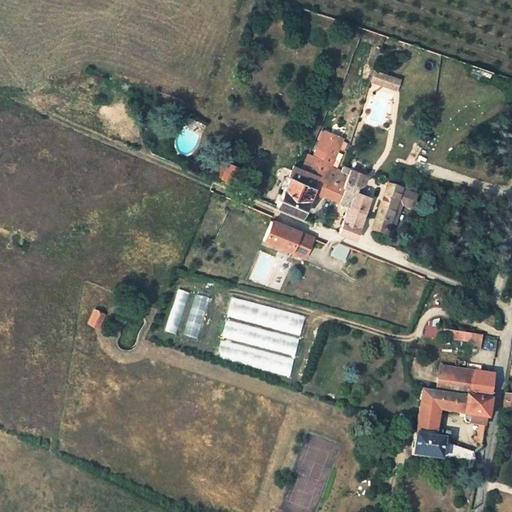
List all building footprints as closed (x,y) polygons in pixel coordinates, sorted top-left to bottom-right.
[(466,76),(488,82),(491,71),(470,64),(466,76)] [(373,70),(369,81),(395,90),(399,78),(373,70)] [(305,154),(299,169),(334,184),(340,170),(332,166),(343,139),(323,131),(311,157),(305,154)] [(289,165),(272,206),(297,216),(309,188),(317,191),(316,194),(328,199),(334,184),(299,169),(289,165)] [(351,170),(344,188),(359,194),(366,176),(351,170)] [(380,178),(378,177),(377,177),(375,178),(373,180),(373,182),(374,184),(375,185),(378,185),(380,185),(381,183),(381,181),(380,178)] [(382,236),(387,221),(396,196),(401,185),(389,180),(387,185),(384,185),(380,198),(367,230),(382,236)] [(351,238),(365,197),(359,194),(344,188),(334,184),(328,199),(346,206),(337,233),(351,238)] [(401,185),(396,196),(401,198),(410,201),(415,189),(401,185)] [(392,223),(401,198),(396,196),(387,221),(392,223)] [(260,240),(288,251),(295,233),(267,221),(260,240)] [(309,239),(295,233),(288,251),(302,257),(309,239)] [(333,244),(329,256),(344,261),(348,249),(333,244)] [(166,333),(176,335),(185,291),(175,289),(166,333)] [(184,337),(199,339),(206,298),(191,295),(184,337)] [(289,375),(302,315),(228,299),(224,319),(219,339),(215,359),(289,375)] [(103,315),(93,310),(87,323),(97,328),(103,315)] [(488,321),(479,320),(479,328),(486,328),(488,321)] [(477,334),(438,329),(437,338),(476,343),(477,334)] [(433,392),(465,397),(485,400),(489,374),(437,367),(433,392)] [(433,392),(418,390),(416,406),(437,409),(462,413),(465,397),(433,392)] [(511,410),(511,395),(502,394),(499,409),(511,410)] [(462,413),(483,416),(485,400),(465,397),(462,413)] [(412,432),(433,435),(437,409),(416,406),(413,425),(412,432)] [(409,455),(474,463),(470,452),(445,443),(445,441),(433,439),(433,435),(412,432),(409,455)]
